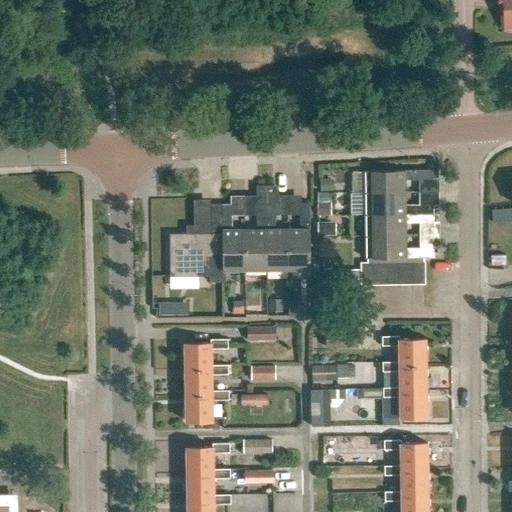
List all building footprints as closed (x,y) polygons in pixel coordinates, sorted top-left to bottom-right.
[(511,0),(498,0),(499,8),(504,7),(505,29),(511,28),(511,0)] [(402,191),(402,178),(431,178),(431,169),(412,169),(412,168),(362,169),(362,191),(402,191)] [(265,269),(287,269),(286,228),(275,228),(275,215),(275,185),(265,186),(265,269)] [(257,229),(243,229),(243,269),(265,269),(265,186),(256,186),(257,216),(257,229)] [(402,191),(362,191),(363,213),(432,212),(432,204),(402,204),(402,191)] [(329,217),(329,193),(316,193),(316,217),(329,217)] [(308,202),(300,202),(300,215),(300,228),(286,228),(287,269),(309,269),(308,219),(308,202)] [(209,269),(209,256),(221,256),(220,204),(208,204),(208,233),(168,233),(168,275),(198,275),(198,270),(209,269)] [(232,204),(220,204),(221,256),(221,270),(243,269),(243,229),(232,229),(232,216),(232,204)] [(511,208),(491,210),(492,223),(511,221),(511,208)] [(403,235),(403,222),(432,221),(432,212),(363,213),(363,235),(403,235)] [(334,236),(334,223),(316,223),(316,236),(334,236)] [(403,235),(363,235),(363,257),(413,256),(413,255),(432,255),(432,247),(403,247),(403,235)] [(408,262),(409,282),(422,282),(422,261),(408,262)] [(384,262),(372,263),(373,283),(385,283),(384,262)] [(396,262),(384,262),(385,283),(397,283),(396,262)] [(408,262),(396,262),(397,283),(409,282),(408,262)] [(372,263),(360,263),(361,284),(373,283),(372,263)] [(159,303),(159,316),(173,316),(173,303),(159,303)] [(288,306),(288,317),(310,316),(309,306),(288,306)] [(276,328),(246,328),(247,341),(276,340),(276,328)] [(358,332),(325,332),(325,347),(358,347),(358,332)] [(398,337),(381,337),(381,347),(397,346),(398,363),(398,366),(424,365),(423,339),(398,340),(398,337)] [(226,339),(210,339),(210,341),(183,341),(184,366),(211,366),(211,364),(210,348),(226,348),(226,339)] [(398,363),(382,364),(382,373),(398,373),(398,389),(398,392),(424,391),(424,365),(398,366),(398,363)] [(211,366),(184,366),(184,393),(211,393),(211,391),(211,374),(227,374),(227,364),(211,364),(211,366)] [(312,366),(312,381),(337,380),(337,365),(312,366)] [(273,367),(249,367),(249,380),(273,380),(273,367)] [(398,389),(382,389),(382,399),(399,399),(399,419),(425,418),(424,391),(398,392),(398,389)] [(211,400),(227,399),(227,391),(211,391),(211,393),(184,393),(185,420),(212,419),(211,400)] [(241,405),(267,404),(267,394),(241,394),(241,405)] [(271,439),(242,439),(242,452),(271,452),(271,439)] [(400,441),(383,441),(383,450),(400,450),(400,466),(400,470),(426,469),(426,444),(400,444),(400,441)] [(228,443),(212,443),(212,445),(185,445),(185,471),(213,470),(213,468),(212,452),(228,452),(228,443)] [(400,466),(384,467),(384,476),(400,476),(401,493),(401,496),(427,496),(426,469),(400,470),(400,466)] [(213,468),(213,470),(185,471),(186,496),(213,496),(213,494),(213,478),(229,478),(229,468),(213,468)] [(273,469),(244,469),(244,482),(273,482),(273,469)] [(401,493),(384,493),(384,502),(401,502),(401,511),(426,511),(427,496),(401,496),(401,493)] [(213,496),(186,496),(185,511),(213,511),(213,503),(229,503),(229,494),(213,494),(213,496)] [(0,511),(14,511),(14,498),(0,498),(0,511)]
